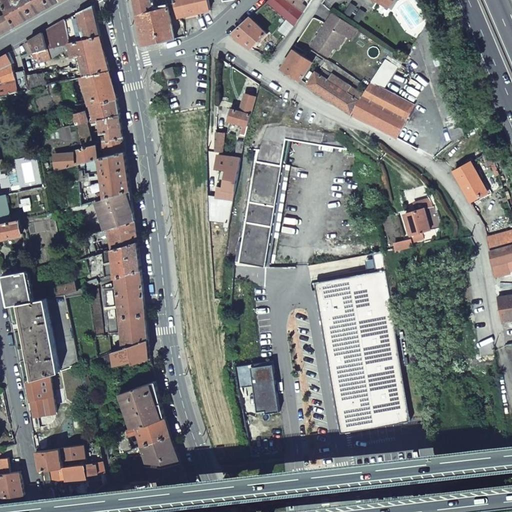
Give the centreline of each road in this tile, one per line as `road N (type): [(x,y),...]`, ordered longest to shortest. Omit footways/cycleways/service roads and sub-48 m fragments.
road 1 (trunk): [(511,458),(22,511)]
road 2 (tertiary): [(129,62),(175,378),(220,511)]
road 3 (residential): [(497,343),(476,231),(440,171),(206,37)]
road 4 (residential): [(0,321),(38,511)]
road 5 (trunk): [(368,511),(511,496)]
